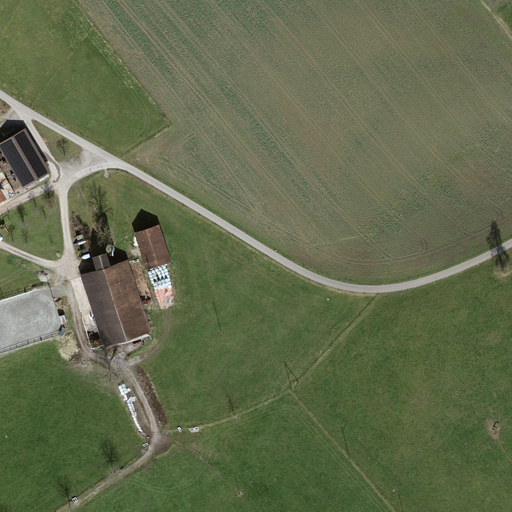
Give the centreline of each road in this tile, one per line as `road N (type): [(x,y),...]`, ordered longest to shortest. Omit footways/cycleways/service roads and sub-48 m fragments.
road 1 (unclassified): [(511,242),(413,284),(347,287),(305,274),(0,92)]
road 2 (track): [(120,352),(151,418),(151,451),(67,511)]
